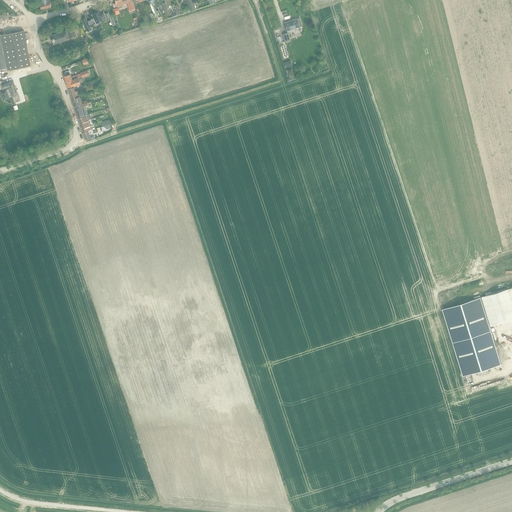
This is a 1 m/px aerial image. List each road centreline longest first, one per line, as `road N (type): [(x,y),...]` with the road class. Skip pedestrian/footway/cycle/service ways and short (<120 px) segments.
road 1 (residential): [(37,158),(65,149),(76,132),(34,20)]
road 2 (tertiary): [(379,511),(511,461)]
road 3 (unclassified): [(120,511),(0,491)]
